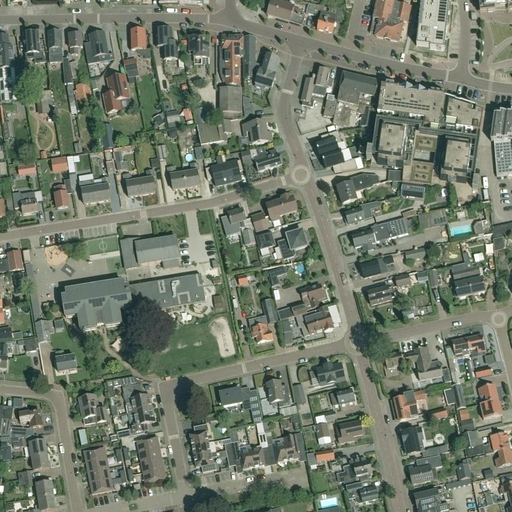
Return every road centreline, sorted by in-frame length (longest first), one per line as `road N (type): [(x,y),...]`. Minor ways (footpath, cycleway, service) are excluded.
road 1 (residential): [(0,237),(213,203),(305,174)]
road 2 (residential): [(185,498),(164,387),(357,343)]
road 3 (residential): [(0,20),(228,21)]
road 4 (residential): [(357,343),(305,174)]
road 5 (residential): [(76,511),(58,396),(0,390)]
road 6 (residential): [(400,511),(357,343)]
road 7 (tertiary): [(460,79),(301,42)]
road 8 (residential): [(357,343),(498,319)]
road 9 (residential): [(305,174),(284,115),(301,42)]
road 10 (unknown): [(490,86),(492,179),(511,199)]
